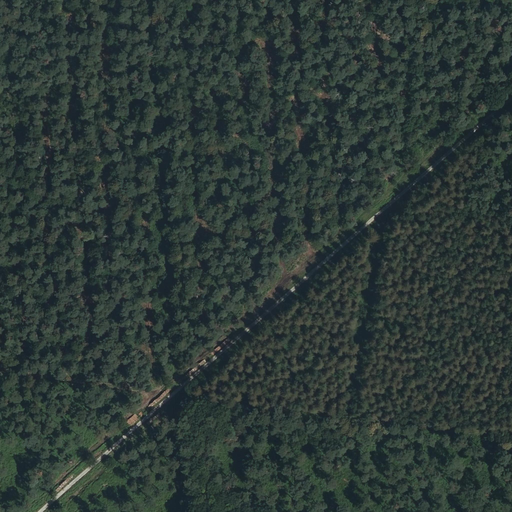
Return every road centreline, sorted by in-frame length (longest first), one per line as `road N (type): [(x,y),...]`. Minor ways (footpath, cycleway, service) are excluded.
road 1 (track): [(511,95),(38,511)]
road 2 (track): [(511,438),(170,394)]
